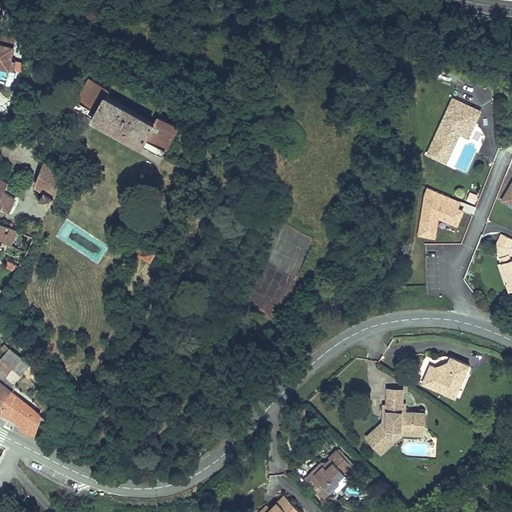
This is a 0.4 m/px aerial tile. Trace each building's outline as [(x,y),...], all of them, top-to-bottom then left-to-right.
[(0,65),(14,69),(15,59),(11,58),(15,42),(0,38),(0,65)] [(112,86),(111,85),(106,83),(105,84),(91,76),(75,106),(94,117),(94,118),(110,126),(142,145),(143,143),(163,154),(179,124),(160,114),(157,120),(144,113),(108,93),(112,86)] [(448,101),(423,157),(442,165),(454,138),(459,136),(464,139),(470,126),(469,125),(475,112),(448,101)] [(50,204),(68,175),(45,161),(36,184),(45,190),(40,198),(50,204)] [(9,182),(0,176),(0,189),(5,192),(9,182)] [(511,179),(501,199),(511,205),(511,179)] [(5,192),(0,189),(0,207),(8,211),(15,198),(5,192)] [(421,233),(433,238),(440,219),(455,224),(459,212),(454,210),(444,206),(447,197),(437,193),(421,233)] [(472,203),(474,196),(469,194),(466,201),(472,203)] [(454,210),(457,201),(447,197),(444,206),(454,210)] [(0,221),(0,239),(5,242),(10,244),(17,229),(0,221)] [(35,236),(40,227),(28,222),(23,231),(35,236)] [(509,247),(511,240),(511,239),(500,234),(494,247),(496,252),(509,247)] [(5,242),(3,246),(11,250),(13,246),(10,244),(5,242)] [(152,257),(155,248),(142,243),(139,252),(152,257)] [(11,250),(7,259),(20,265),(27,253),(22,250),(13,246),(11,250)] [(511,253),(509,247),(496,252),(498,258),(507,254),(511,253)] [(511,290),(511,258),(509,260),(507,254),(498,258),(500,263),(507,283),(506,283),(506,284),(509,292),(511,290)] [(0,287),(7,291),(20,265),(7,259),(3,257),(1,263),(4,264),(0,273),(0,287)] [(507,283),(500,263),(498,264),(505,284),(506,284),(506,283),(507,283)] [(22,377),(32,366),(22,358),(12,370),(22,377)] [(464,371),(446,362),(443,367),(441,370),(435,373),(431,371),(425,368),(416,387),(449,403),(464,371)] [(11,391),(0,381),(0,406),(3,408),(11,391)] [(379,389),(379,397),(394,397),(394,389),(379,389)] [(30,405),(11,391),(3,408),(2,409),(17,419),(24,424),(22,428),(31,432),(32,432),(35,431),(38,431),(38,427),(39,416),(39,414),(37,411),(30,405)] [(407,430),(407,410),(398,410),(395,411),(394,402),(394,397),(379,397),(379,406),(381,406),(381,422),(377,422),(360,439),(373,450),(392,430),(407,430)] [(418,429),(417,411),(407,410),(407,430),(392,430),(373,450),(375,452),(389,438),(394,433),(418,432),(418,429)] [(309,488),(322,501),(329,494),(337,485),(336,483),(343,476),(349,469),(333,454),(325,462),(327,463),(330,467),(323,474),(320,471),(311,480),(314,483),(309,488)] [(324,467),(318,467),(302,482),(309,488),(314,483),(311,480),(320,471),(323,474),(330,467),(327,463),(324,467)] [(274,511),(296,511),(283,499),(276,507),(278,509),(274,511)]
